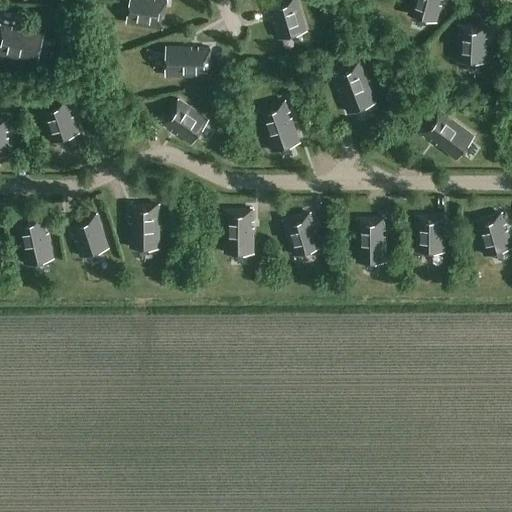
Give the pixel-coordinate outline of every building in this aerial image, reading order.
[(149,0),(131,0),(128,25),(163,31),(168,1),(159,0),(156,0),(156,2),(150,1),(149,0)] [(272,22),(277,39),(306,30),(297,0),(281,0),(267,4),(270,15),(273,15),(275,21),(272,22)] [(438,5),(438,0),(410,0),(407,15),(436,23),(440,5),(438,5)] [(0,27),(0,58),(36,68),(44,36),(18,30),(17,34),(11,32),(12,28),(1,25),(0,27)] [(487,40),(487,28),(457,27),(456,64),(486,65),(487,47),(483,47),(484,40),(487,40)] [(166,81),(210,82),(210,49),(199,49),(199,54),(192,54),(193,49),(167,48),(166,81)] [(376,102),(360,62),(329,74),(334,85),(338,83),(340,89),(336,91),(345,114),(376,102)] [(52,109),(37,114),(49,147),(81,136),(74,118),(71,119),(69,113),(72,112),(69,101),(51,107),(52,109)] [(255,112),(269,154),(300,143),(292,118),(287,120),(285,114),(289,112),(286,101),(255,112)] [(177,137),(192,147),(209,123),(180,102),(162,127),(172,133),(173,131),(179,135),(177,137)] [(437,143),(434,147),(455,162),(474,136),(439,110),(419,136),(429,143),(431,139),(437,143)] [(8,142),(8,135),(11,135),(11,124),(0,123),(0,159),(11,160),(11,142),(8,142)] [(134,226),(129,226),(130,252),(162,251),(162,207),(129,207),(129,219),(134,219),(134,226)] [(223,214),(224,257),(256,257),(256,231),(251,231),(251,225),(256,225),(255,213),(223,214)] [(504,232),(502,225),(505,224),(501,213),(473,222),(483,257),(511,247),(507,231),(504,232)] [(281,223),(292,257),(320,248),(315,231),(313,232),(311,226),(313,225),(310,214),(281,223)] [(110,251),(99,217),(70,227),(74,238),(77,237),(79,243),(76,244),(82,261),(110,251)] [(441,235),(441,229),(444,229),(444,217),(414,217),(414,253),(444,253),(444,236),(441,235)] [(14,225),(23,268),(55,261),(49,236),(45,237),(44,230),(48,229),(46,218),(14,225)] [(354,219),(354,263),(387,263),(387,237),(382,237),(382,230),(387,230),(387,218),(354,219)]
